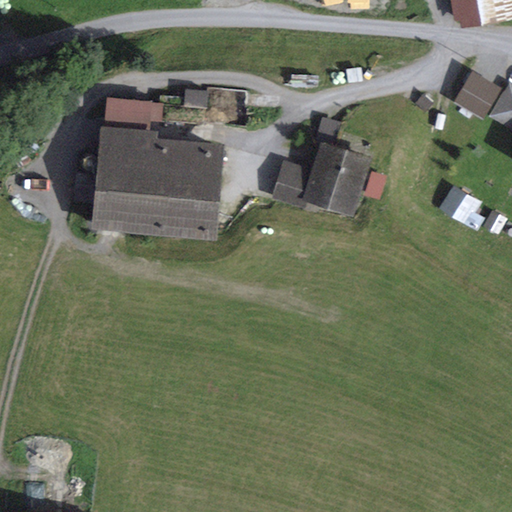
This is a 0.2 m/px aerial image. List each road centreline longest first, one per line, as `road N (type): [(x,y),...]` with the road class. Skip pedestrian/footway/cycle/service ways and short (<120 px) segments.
road 1 (unclassified): [(511,45),(276,19),(181,18),(102,27),(0,55)]
road 2 (track): [(57,238),(0,444)]
